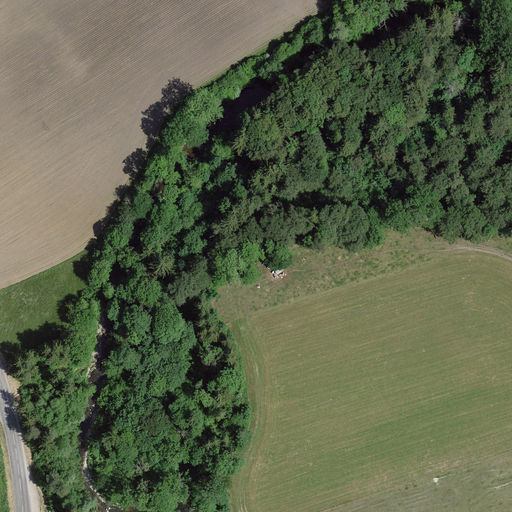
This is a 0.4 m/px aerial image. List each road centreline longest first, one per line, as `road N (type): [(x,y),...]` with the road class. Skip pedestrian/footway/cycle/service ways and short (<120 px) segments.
road 1 (track): [(244,511),(261,408),(251,347)]
road 2 (tertiary): [(0,383),(22,511)]
